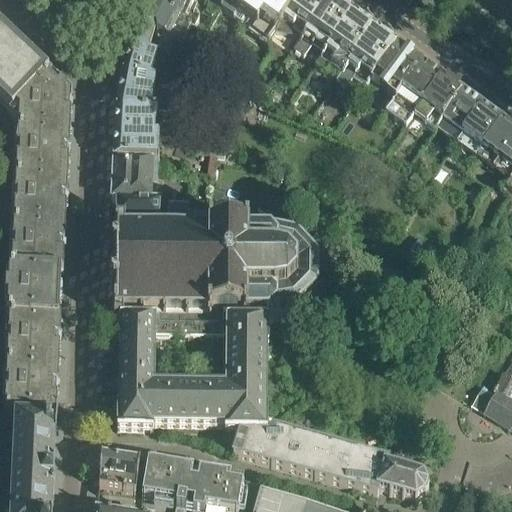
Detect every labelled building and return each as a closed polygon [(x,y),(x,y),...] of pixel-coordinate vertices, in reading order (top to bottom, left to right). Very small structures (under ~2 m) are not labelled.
[(149,0),(146,8),(191,29),(194,31),(198,22),(198,18),(196,15),(190,12),(193,7),(188,5),(190,0),(149,0)] [(224,0),(219,9),(240,24),(243,18),(241,17),(253,0),(224,0)] [(267,43),(271,38),(299,0),(253,0),(241,17),(243,18),(240,24),(251,32),(267,43)] [(299,0),(273,35),(302,39),(330,0),(299,0)] [(298,44),(292,53),(301,60),(303,62),(312,50),(322,57),(352,16),(338,5),(337,6),(330,1),(330,0),(302,39),(298,44)] [(209,5),(207,11),(217,15),(220,10),(209,5)] [(155,52),(159,52),(158,57),(166,60),(178,65),(180,61),(177,59),(191,29),(146,8),(137,30),(154,35),(155,52)] [(330,67),(342,75),(373,31),(359,21),(351,16),(352,16),(322,57),(313,69),(323,77),(330,67)] [(0,103),(11,115),(48,76),(0,30),(0,103)] [(158,63),(164,66),(166,60),(158,57),(159,52),(155,52),(154,35),(137,30),(130,55),(158,63)] [(360,96),(369,85),(396,49),(394,47),(395,47),(380,36),(380,37),(373,32),(373,31),(342,75),(335,85),(345,92),(348,88),(360,96)] [(397,48),(396,49),(369,85),(393,103),(421,66),(397,48)] [(123,79),(155,86),(157,80),(163,82),(167,67),(164,66),(158,63),(130,55),(123,79)] [(404,131),(413,119),(440,80),(421,66),(393,103),(383,117),(404,131)] [(48,76),(11,115),(12,116),(14,113),(19,117),(17,151),(14,151),(14,163),(16,163),(15,198),(12,198),(11,210),(14,211),(13,245),(10,245),(9,258),(12,258),(11,274),(61,276),(63,276),(64,258),(62,258),(62,249),(64,249),(66,212),(64,212),(64,202),(66,202),(68,165),(66,165),(66,155),(69,155),(70,118),(68,118),(69,108),(71,109),(71,98),(48,76)] [(123,79),(116,115),(170,123),(171,123),(177,91),(155,86),(123,79)] [(435,132),(461,95),(440,80),(413,119),(424,127),(423,128),(433,135),(435,132)] [(251,86),(244,96),(254,103),(261,93),(251,86)] [(461,95),(435,132),(455,147),(456,146),(482,109),(461,95)] [(482,109),(456,146),(475,160),(501,123),(482,109)] [(116,115),(115,138),(159,143),(167,146),(170,123),(116,115)] [(501,123),(475,160),(493,172),(495,169),(505,177),(509,172),(511,174),(511,130),(503,124),(501,123)] [(158,166),(159,143),(115,138),(113,164),(158,166)] [(219,144),(200,138),(196,149),(179,144),(178,149),(195,155),(210,160),(217,162),(217,161),(222,161),(224,145),(219,145),(219,144)] [(210,160),(208,178),(214,180),(217,162),(210,160)] [(116,204),(159,206),(160,206),(161,187),(157,187),(158,166),(113,164),(111,204),(116,204)] [(179,170),(171,170),(171,180),(179,180),(179,170)] [(511,179),(503,192),(511,198),(511,179)] [(158,220),(159,206),(116,204),(116,225),(125,225),(125,229),(187,230),(189,207),(168,206),(168,221),(158,220)] [(320,263),(319,260),(316,261),(297,241),(299,238),(296,237),(295,240),(276,236),(276,233),(274,233),(274,236),(265,236),(265,232),(262,232),(262,236),(248,235),(248,228),(207,228),(208,230),(187,230),(125,229),(125,225),(116,225),(115,225),(115,226),(115,235),(114,234),(112,236),(113,238),(115,238),(115,253),(113,253),(111,255),(111,258),(113,260),(114,260),(114,288),(112,288),(110,290),(110,293),(112,295),(114,295),(113,310),(112,310),(110,311),(112,313),(114,314),(113,322),(112,324),(114,324),(114,323),(119,323),(267,326),(267,328),(281,328),(286,323),(286,316),(294,315),(295,318),(297,317),(296,314),(315,294),(319,295),(320,293),(316,292),(317,264),(320,263)] [(320,293),(319,295),(326,298),(337,294),(337,262),(327,257),(319,260),(320,263),(317,264),(316,292),(320,293)] [(466,285),(471,272),(442,262),(437,275),(466,285)] [(5,398),(4,416),(56,418),(57,399),(55,399),(55,390),(57,390),(59,352),(57,352),(58,343),(60,343),(60,324),(58,323),(59,306),(63,307),(64,305),(59,305),(60,296),(64,296),(64,295),(60,295),(61,276),(11,274),(9,273),(8,291),(5,291),(5,304),(8,304),(7,322),(9,322),(8,339),(5,338),(5,351),(8,351),(6,385),(3,385),(2,398),(5,398)] [(267,328),(267,326),(119,323),(119,348),(117,435),(152,435),(152,430),(224,432),(224,437),(241,437),(265,438),(266,431),(267,328)] [(492,396),(480,415),(497,426),(500,428),(504,430),(510,433),(511,434),(511,364),(507,372),(503,378),(492,396)] [(471,408),(471,410),(480,415),(492,396),(483,390),(471,408)] [(50,511),(52,496),(56,425),(17,423),(9,511),(50,511)] [(416,507),(424,502),(425,500),(428,492),(428,489),(423,482),(422,480),(385,470),(386,466),(266,431),(265,438),(241,437),(235,460),(359,496),(376,501),(378,497),(414,507),(416,507)] [(135,497),(140,466),(101,460),(99,482),(100,483),(98,492),(135,497)] [(192,475),(147,467),(141,501),(176,507),(175,511),(246,511),(250,490),(242,489),(243,483),(198,476),(198,478),(191,477),(192,475)] [(324,511),(259,493),(254,511),(324,511)]
